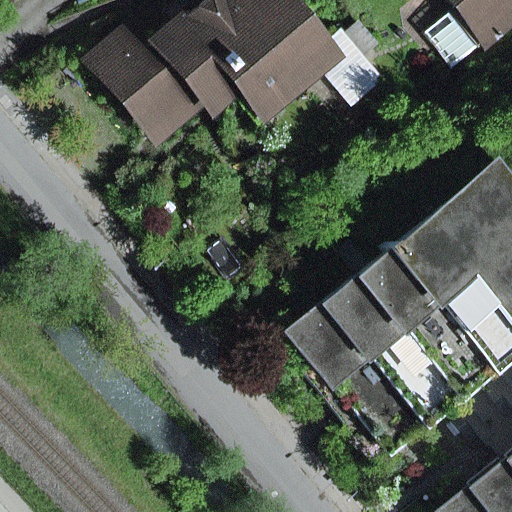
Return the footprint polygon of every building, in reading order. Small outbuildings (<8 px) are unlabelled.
[(319,52),(274,0),(215,0),(208,6),(202,0),(196,0),(191,5),(176,6),(162,17),(154,7),(90,60),(153,134),(199,95),(208,105),(228,89),(245,109),(259,110),(290,83),(292,75),(310,59),(319,52)] [(511,0),(446,0),(453,8),(422,34),(451,68),(511,16),(511,0)] [(340,38),(357,58),(373,44),(356,24),(340,38)] [(349,105),(376,82),(338,37),(319,52),(310,59),(349,105)] [(511,182),(497,163),(369,264),(355,276),(289,328),(312,357),(299,368),(323,398),(336,388),(355,411),(341,422),(372,460),(386,449),(440,406),(511,349),(511,182)] [(355,276),(369,264),(350,240),(336,252),(355,276)] [(341,422),(355,411),(336,388),(323,398),(341,422)] [(511,511),(511,450),(499,461),(480,437),(471,445),(440,406),(386,449),(435,511),(511,511)]
